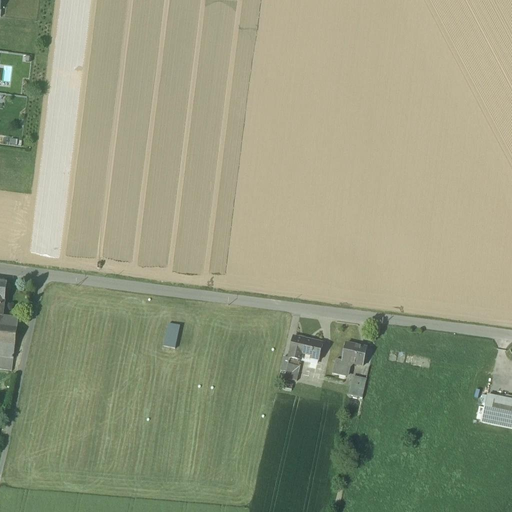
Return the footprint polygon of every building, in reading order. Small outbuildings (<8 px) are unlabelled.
[(18,320),(3,318),(0,317),(0,327),(17,330),(18,320)] [(180,327),(168,325),(163,347),(175,350),(180,327)] [(0,327),(0,344),(15,346),(17,330),(0,327)] [(305,340),(294,338),(289,360),(301,362),(302,358),(301,358),(305,340)] [(322,344),(305,340),(301,358),(302,358),(319,362),(322,344)] [(15,346),(0,344),(0,358),(13,360),(15,346)] [(367,350),(345,345),(341,362),(349,364),(363,367),(367,350)] [(13,360),(0,358),(0,370),(12,372),(13,360)] [(289,360),(283,358),(280,372),(286,373),(289,360)] [(301,362),(289,360),(286,373),(298,375),(301,362)] [(341,362),(335,361),(332,375),(345,378),(349,364),(341,362)] [(298,375),(286,373),(284,380),(296,382),(298,375)] [(366,381),(352,378),(348,396),(362,399),(366,381)] [(511,401),(487,397),(482,424),(511,429),(511,401)]
